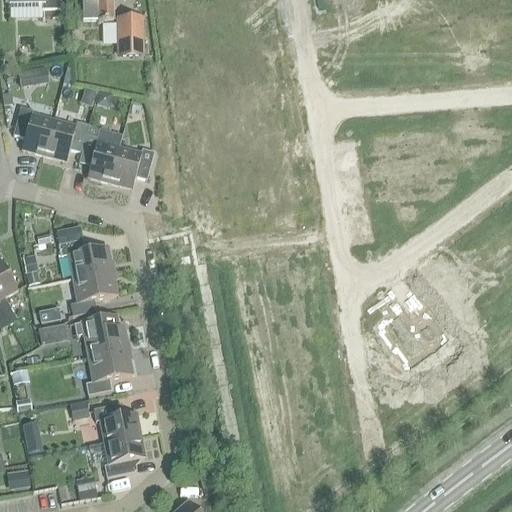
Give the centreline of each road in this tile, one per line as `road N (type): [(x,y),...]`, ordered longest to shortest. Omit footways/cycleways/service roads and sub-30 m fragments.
road 1 (residential): [(115,511),(178,459),(131,220),(0,186)]
road 2 (residential): [(345,300),(511,178)]
road 3 (residential): [(511,93),(313,109)]
road 4 (residential): [(313,109),(345,300)]
road 5 (residential): [(345,300),(371,459)]
